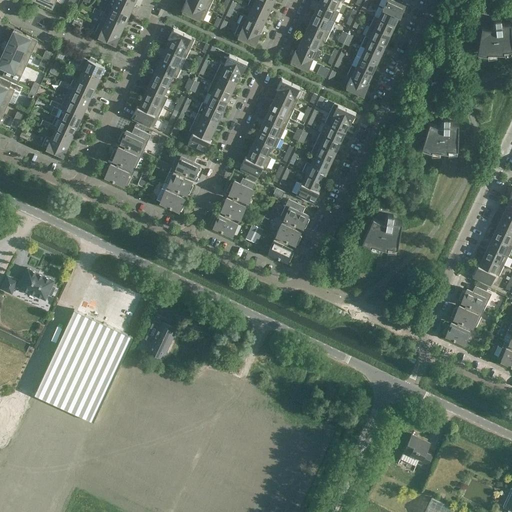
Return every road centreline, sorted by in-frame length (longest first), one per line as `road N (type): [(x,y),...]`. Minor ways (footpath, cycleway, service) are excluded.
road 1 (tertiary): [(391,381),(0,195)]
road 2 (residential): [(299,283),(434,0)]
road 3 (residential): [(187,241),(297,0)]
road 4 (residential): [(425,347),(511,140)]
road 5 (unknown): [(89,238),(0,430)]
road 6 (residential): [(75,189),(164,0)]
road 7 (tertiary): [(330,511),(391,381)]
road 8 (residential): [(425,347),(411,333),(299,283)]
road 9 (tertiary): [(511,436),(391,381)]
road 10 (residential): [(187,241),(75,189)]
road 11 (residential): [(299,283),(280,285),(187,241)]
